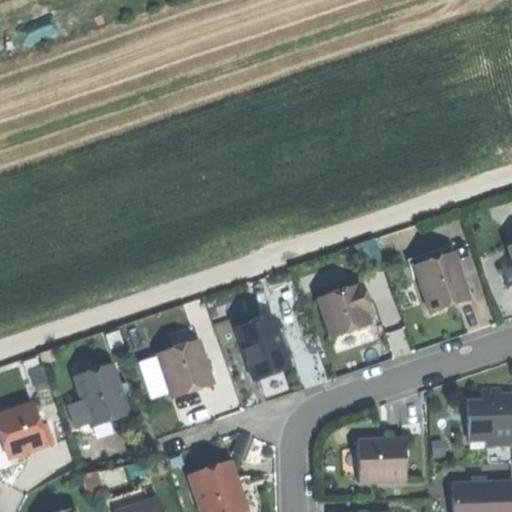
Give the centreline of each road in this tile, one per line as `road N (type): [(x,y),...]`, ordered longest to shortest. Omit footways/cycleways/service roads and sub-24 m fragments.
road 1 (track): [(511,178),(0,352)]
road 2 (residential): [(511,340),(315,406),(295,427),(294,511)]
